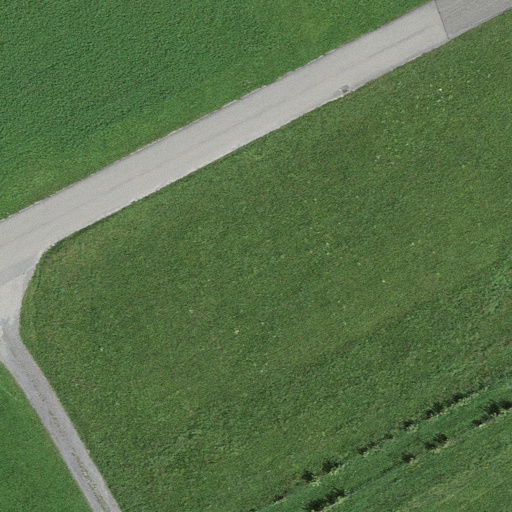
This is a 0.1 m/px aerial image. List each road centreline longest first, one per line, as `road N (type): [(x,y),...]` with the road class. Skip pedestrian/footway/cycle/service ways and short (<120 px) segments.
road 1 (unclassified): [(0,249),(484,0)]
road 2 (track): [(0,326),(106,511)]
